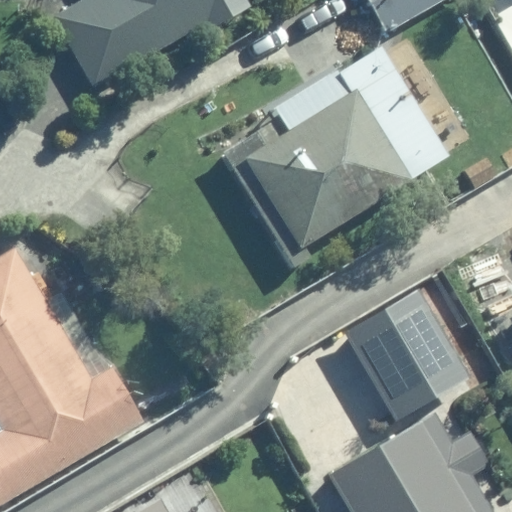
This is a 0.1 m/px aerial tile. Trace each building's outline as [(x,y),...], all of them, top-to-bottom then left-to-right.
[(75,0),(43,18),(83,89),(204,21),(209,30),(249,8),(244,0),(75,0)] [(359,0),(377,30),(428,0),(359,0)] [(269,115),(213,150),(289,274),(312,260),(304,248),(448,160),(375,41),(264,108),(269,115)] [(0,500),(136,424),(103,366),(83,378),(11,253),(0,259),(0,500)] [(417,293),(335,337),(380,420),(462,375),(417,293)] [(339,511),(484,511),(428,413),(319,477),(339,511)] [(163,511),(157,499),(133,511),(163,511)]
